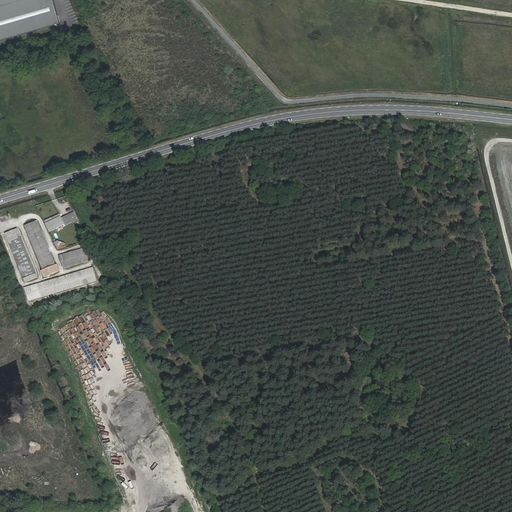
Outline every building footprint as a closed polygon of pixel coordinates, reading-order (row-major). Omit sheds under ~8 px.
[(0,0),(0,42),(63,25),(56,0),(0,0)] [(68,216),(71,222),(71,223),(77,221),(73,213),(68,216)] [(71,222),(68,216),(62,219),(61,217),(52,221),(51,219),(45,221),(49,229),(55,227),(56,228),(71,222)] [(24,226),(43,271),(41,271),(44,276),(59,270),(57,265),(56,266),(37,220),(24,226)] [(17,228),(5,234),(23,279),(25,282),(38,277),(36,273),(17,228)] [(58,250),(67,247),(64,240),(55,243),(58,250)] [(59,256),(62,269),(88,261),(84,248),(59,256)] [(92,267),(24,287),(28,300),(96,280),(92,267)]
